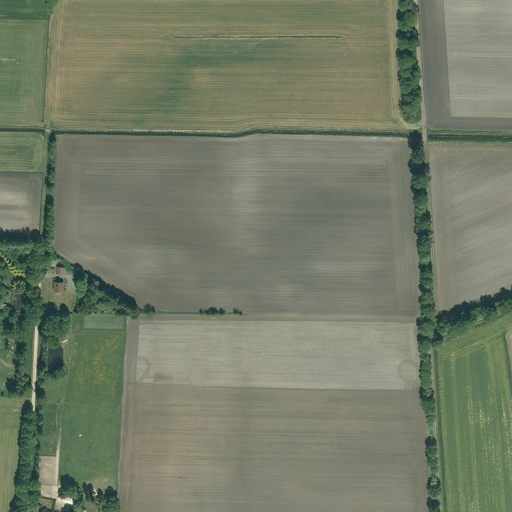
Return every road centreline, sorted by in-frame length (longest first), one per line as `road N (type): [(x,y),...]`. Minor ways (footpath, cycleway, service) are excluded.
road 1 (track): [(48,110),(25,501)]
road 2 (track): [(416,0),(434,336)]
road 3 (track): [(511,305),(427,339),(438,511)]
